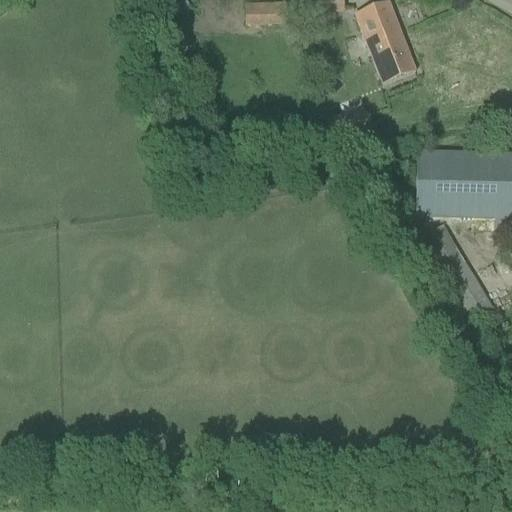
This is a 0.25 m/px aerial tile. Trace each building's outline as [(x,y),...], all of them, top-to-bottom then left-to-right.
[(341,0),(320,0),(317,1),(320,17),(343,13),(341,0)] [(271,7),(246,7),(246,30),(271,29),(281,29),(280,6),(271,7)] [(354,18),(361,37),(381,88),(414,75),(387,6),(354,18)] [(366,117),(327,123),(330,143),(369,138),(366,117)] [(511,158),(417,156),(415,222),(483,223),(482,234),(511,234),(511,158)] [(441,229),(411,247),(461,331),(491,313),(441,229)]
